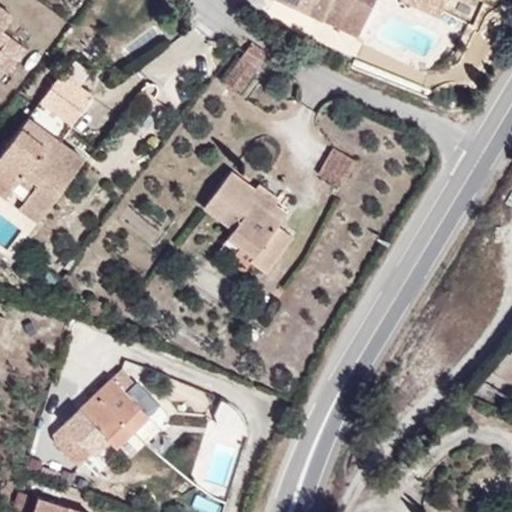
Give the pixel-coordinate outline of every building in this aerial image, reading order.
[(0,0),(0,57),(4,60),(23,35),(0,17),(0,11),(8,1),(7,0),(0,0)] [(291,0),(313,10),(317,1),(335,10),(340,0),(291,0)] [(340,0),(335,10),(317,1),(313,10),(347,26),(359,0),(340,0)] [(403,0),(440,13),(444,0),(403,0)] [(187,33),(141,66),(156,87),(202,54),(187,33)] [(222,84),(241,97),(269,54),(250,41),(222,84)] [(62,126),(92,82),(57,58),(0,140),(0,189),(3,192),(16,174),(28,183),(16,201),(37,216),(87,143),(62,126)] [(332,147),(317,176),(341,189),(357,161),(332,147)] [(291,215),(230,172),(204,209),(233,229),(228,237),(257,257),(252,264),(267,274),(292,240),(279,231),(291,215)] [(138,403),(109,367),(57,409),(63,416),(49,429),(70,453),(85,441),(80,435),(95,423),(101,432),(138,403)] [(210,418),(233,430),(242,415),(219,402),(210,418)] [(87,444),(101,432),(95,423),(80,435),(85,441),(87,444)] [(84,511),(88,502),(33,484),(24,511),(84,511)] [(200,511),(212,511),(216,507),(196,495),(190,506),(200,511)]
